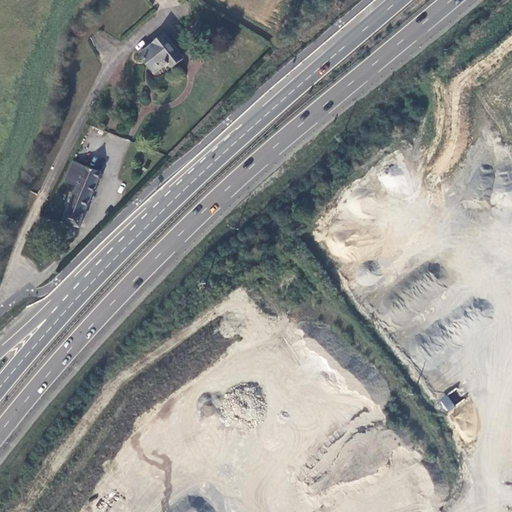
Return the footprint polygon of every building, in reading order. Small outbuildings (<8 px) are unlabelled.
[(174,69),(185,62),(167,35),(141,54),(155,76),(170,65),(174,69)] [(78,228),(81,228),(102,176),(87,168),(87,170),(75,166),(67,182),(79,188),(64,225),(78,228)] [(455,390),(448,394),(454,405),(461,401),(455,390)] [(447,411),(454,406),(446,395),(439,400),(447,411)] [(187,498),(174,511),(192,511),(201,501),(193,494),(188,499),(187,498)]
